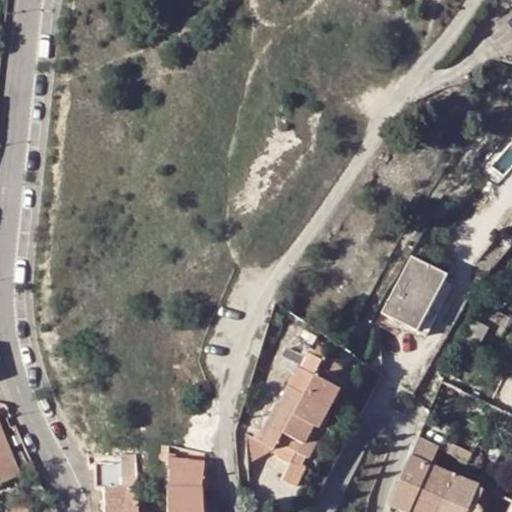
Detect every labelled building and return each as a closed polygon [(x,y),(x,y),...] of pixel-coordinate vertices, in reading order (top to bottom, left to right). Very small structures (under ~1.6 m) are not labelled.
[(509,246),(511,242),(511,213),(495,234),(509,246)] [(382,311),(417,330),(428,307),(446,275),(412,257),(382,311)] [(511,293),(504,287),(493,300),(502,306),(511,293)] [(476,320),(488,326),(496,312),(484,304),(476,320)] [(438,312),(428,307),(417,330),(416,331),(425,336),(438,312)] [(271,450),(290,461),(296,451),(306,456),(308,457),(334,410),(328,407),(339,388),(333,384),(344,363),(327,353),(330,349),(318,343),(312,354),(306,350),(278,401),(256,440),(246,434),(248,463),(271,450)] [(0,437),(0,482),(16,476),(0,437)] [(408,511),(429,466),(437,447),(417,438),(388,505),(401,511),(408,511)] [(445,451),(459,458),(465,461),(472,452),(449,442),(445,451)] [(429,466),(436,469),(444,451),(437,447),(429,466)] [(161,449),(160,464),(168,465),(168,460),(168,449),(161,449)] [(306,456),(296,451),(290,461),(300,466),(306,456)] [(508,481),(465,461),(459,458),(454,471),(455,471),(466,477),(468,475),(492,486),(486,497),(495,502),(499,495),(505,482),(507,483),(508,481)] [(201,511),(201,489),(204,465),(168,460),(168,465),(168,487),(168,511),(201,511)] [(105,489),(123,490),(123,464),(95,463),(95,488),(105,489)] [(437,511),(453,476),(436,469),(429,466),(408,511),(437,511)] [(453,476),(437,511),(477,511),(478,511),(477,509),(477,507),(470,502),(476,487),(453,476)] [(511,499),(511,485),(507,483),(505,482),(499,495),(511,500),(511,499)] [(39,491),(41,511),(57,511),(45,488),(39,491)] [(127,490),(123,490),(105,489),(105,511),(136,511),(137,490),(127,490)]
